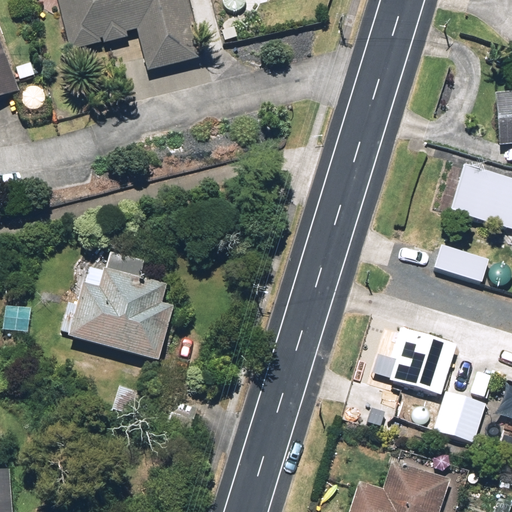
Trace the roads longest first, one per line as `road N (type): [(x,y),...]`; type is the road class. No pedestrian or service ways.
road 1 (tertiary): [(247,511),(375,85)]
road 2 (residential): [(0,149),(77,140),(289,75),(331,73),(375,85)]
